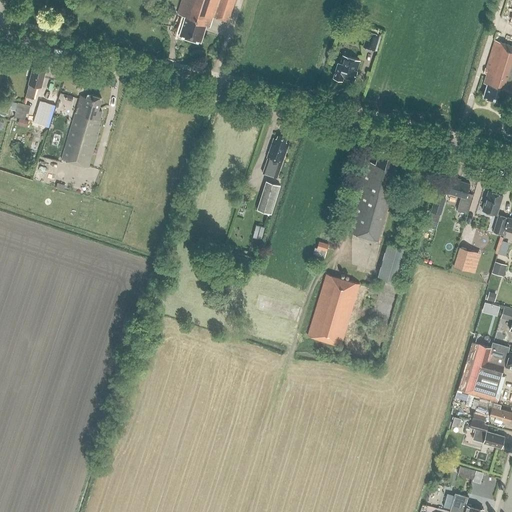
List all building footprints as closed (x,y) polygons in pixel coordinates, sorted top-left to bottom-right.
[(179,35),(200,41),(206,25),(210,27),(213,17),(228,22),(235,0),(182,0),(178,14),(185,17),(179,35)] [(375,50),(380,34),(368,31),(367,31),(362,47),(375,51),(375,50)] [(506,92),(511,93),(511,45),(495,40),(484,74),(486,75),(484,83),(487,84),(483,97),(503,103),(506,92)] [(356,71),(359,61),(342,56),(340,64),(338,63),(333,77),(342,80),(343,77),(354,80),(356,71)] [(37,86),(41,88),(45,71),(33,68),(28,84),(29,84),(25,97),(33,99),(37,86)] [(101,119),(99,119),(101,111),(98,110),(101,98),(88,94),(87,98),(80,96),(61,160),(88,167),(100,126),(99,126),(101,119)] [(49,127),(55,105),(40,101),(34,122),(49,127)] [(267,158),(262,173),(277,178),(282,163),(289,144),(285,143),(286,139),(277,136),(276,140),(273,139),(267,158)] [(396,170),(393,169),(397,155),(380,150),(376,164),(369,162),(351,233),(380,242),(396,185),(393,184),(396,170)] [(445,193),(466,199),(470,184),(456,180),(457,179),(450,177),(445,193)] [(272,214),(281,185),(266,180),(257,209),(272,214)] [(240,199),(248,201),(251,191),(243,189),(240,199)] [(482,211),(496,215),(502,195),(488,191),(482,211)] [(441,214),(446,198),(435,195),(430,211),(441,214)] [(435,229),(440,214),(430,211),(429,211),(424,226),(435,229)] [(493,232),(502,235),(507,218),(498,215),(493,232)] [(254,234),(263,237),(266,225),(257,223),(254,234)] [(325,257),(329,244),(319,241),(317,248),(315,247),(313,254),(315,254),(314,260),(322,262),(323,256),(325,257)] [(397,273),(402,274),(409,247),(388,241),(378,274),(395,279),(397,273)] [(509,243),(502,241),(500,248),(507,250),(509,243)] [(469,273),(475,253),(458,248),(453,268),(469,273)] [(508,265),(496,261),(492,273),(504,276),(508,265)] [(326,274),(307,336),(340,346),(359,284),(326,274)] [(487,299),(493,301),(495,293),(490,291),(487,299)] [(511,316),(511,317),(511,316),(511,310),(503,308),(501,317),(511,320),(511,321),(509,331),(511,331),(511,316)] [(511,368),(511,353),(508,352),(509,347),(493,343),(491,348),(474,342),(465,375),(469,376),(464,392),(499,403),(500,403),(508,377),(504,376),(507,367),(511,368)] [(477,398),(472,420),(484,423),(486,418),(496,421),(497,419),(509,422),(511,413),(497,408),(498,404),(477,398)] [(455,416),(453,422),(461,425),(463,419),(455,416)] [(473,440),(501,448),(504,436),(486,431),(487,425),(472,421),(470,427),(476,429),(473,440)] [(450,467),(451,463),(443,461),(441,468),(448,471),(449,470),(451,470),(452,467),(450,467)] [(473,479),(475,471),(460,467),(458,475),(473,479)] [(448,511),(482,511),(483,510),(466,505),(468,497),(454,493),(448,511)]
